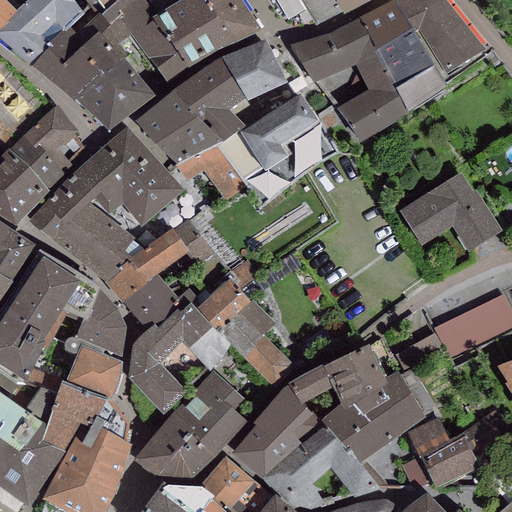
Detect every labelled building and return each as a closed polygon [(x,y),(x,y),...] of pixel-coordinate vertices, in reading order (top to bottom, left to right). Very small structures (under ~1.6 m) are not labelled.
[(0,0),(0,25),(17,8),(8,0),(0,0)] [(25,0),(17,8),(0,25),(0,35),(32,62),(34,60),(31,59),(63,27),(65,29),(69,24),(84,11),(75,0),(25,0)] [(75,0),(84,11),(97,27),(122,54),(154,92),(188,65),(151,13),(155,11),(145,0),(75,0)] [(172,0),(155,11),(151,13),(188,65),(211,51),(235,40),(206,0),(172,0)] [(244,0),(206,0),(235,40),(263,27),(244,0)] [(389,0),(331,32),(290,43),(314,81),(355,62),(367,87),(336,107),(360,139),(447,81),(396,0),(389,0)] [(300,0),(315,25),(342,9),(343,11),(365,0),(300,0)] [(399,0),(446,70),(485,47),(447,0),(399,0)] [(122,54),(97,27),(86,38),(69,24),(65,29),(63,27),(31,59),(34,60),(32,62),(74,98),(75,96),(102,69),(122,54)] [(265,35),(221,54),(247,95),(288,79),(265,35)] [(154,92),(122,54),(102,69),(75,96),(108,128),(154,92)] [(221,54),(171,87),(223,137),(245,123),(229,106),(247,95),(221,54)] [(0,55),(0,154),(8,146),(52,106),(0,55)] [(223,137),(171,87),(134,116),(176,159),(216,140),(223,137)] [(299,89),(239,128),(265,167),(288,152),(282,142),(318,118),(299,89)] [(77,129),(57,103),(52,106),(8,146),(49,188),(88,150),(74,133),(77,129)] [(184,187),(126,124),(99,149),(60,184),(24,227),(43,239),(101,284),(128,257),(143,246),(132,238),(134,236),(88,200),(93,196),(108,213),(122,203),(140,224),(184,187)] [(247,186),(216,140),(176,159),(172,163),(187,182),(203,171),(227,202),(247,186)] [(0,213),(16,224),(49,188),(8,146),(0,154),(0,213)] [(461,170),(399,209),(421,243),(452,224),(468,249),(501,228),(476,188),(473,190),(461,170)] [(0,238),(9,225),(0,219),(0,238)] [(35,241),(9,225),(0,238),(0,268),(12,276),(35,241)] [(128,257),(101,284),(122,301),(145,327),(154,320),(157,324),(177,306),(182,302),(156,273),(189,249),(172,225),(143,246),(128,257)] [(75,274),(43,252),(13,298),(57,326),(67,310),(60,305),(79,277),(75,274)] [(0,294),(12,276),(0,268),(0,294)] [(117,306),(98,286),(99,285),(78,269),(75,274),(79,277),(60,305),(67,310),(83,315),(75,335),(69,334),(64,336),(63,343),(67,348),(73,350),(78,350),(64,381),(108,398),(115,391),(120,374),(122,359),(102,351),(104,347),(121,354),(125,323),(117,306)] [(230,276),(196,305),(215,328),(249,300),(230,276)] [(511,310),(504,294),(433,329),(435,333),(444,350),(449,360),(511,329),(511,310)] [(57,326),(13,298),(0,316),(0,359),(25,377),(41,345),(47,348),(57,326)] [(215,328),(196,305),(190,300),(180,309),(177,306),(157,324),(154,320),(145,327),(131,338),(127,374),(163,411),(186,389),(183,386),(205,366),(208,369),(222,355),(229,343),(215,328)] [(276,322),(249,300),(215,328),(229,343),(242,359),(245,355),(271,382),(294,366),(265,333),(276,322)] [(402,370),(444,350),(435,333),(394,353),(402,370)] [(324,358),(288,379),(289,381),(300,400),(303,399),(332,383),(341,399),(343,403),(387,380),(384,374),(368,338),(325,360),(324,358)] [(511,356),(496,363),(507,380),(505,381),(511,392),(511,356)] [(341,399),(321,416),(326,421),(359,460),(424,414),(396,368),(384,374),(387,380),(343,403),(341,399)] [(213,369),(176,410),(195,427),(190,432),(214,454),(246,419),(233,408),(243,397),(213,369)] [(64,381),(60,379),(56,391),(46,422),(40,438),(64,447),(67,448),(41,495),(74,511),(103,511),(123,466),(130,442),(124,437),(128,419),(108,398),(64,381)] [(300,400),(289,381),(283,384),(253,419),(255,422),(231,450),(261,475),(323,424),(303,399),(300,400)] [(46,422),(56,391),(40,385),(27,408),(46,422)] [(27,408),(0,389),(0,482),(28,503),(64,447),(40,438),(46,422),(27,408)] [(176,410),(173,409),(133,456),(145,466),(159,474),(173,477),(193,476),(206,466),(216,458),(214,454),(190,432),(195,427),(176,410)] [(449,438),(419,453),(420,455),(435,485),(478,464),(474,455),(505,433),(490,412),(463,430),(449,438)] [(408,431),(419,453),(449,438),(438,415),(408,431)] [(323,424),(261,475),(280,492),(294,502),(300,505),(310,509),(325,507),(333,504),(331,497),(321,499),(312,483),(330,468),(354,498),(380,487),(359,460),(326,421),(323,424)] [(259,511),(272,496),(224,455),(200,486),(213,496),(211,499),(226,511),(259,511)] [(401,465),(411,485),(435,485),(420,455),(401,465)] [(213,496),(200,486),(167,485),(162,481),(139,511),(201,511),(211,499),(213,496)] [(446,511),(426,493),(406,507),(402,511),(401,511),(446,511)] [(295,511),(274,494),(272,496),(259,511),(295,511)] [(330,510),(327,511),(401,511),(402,511),(384,498),(358,502),(330,510)] [(226,511),(211,499),(201,511),(226,511)] [(511,511),(511,502),(498,511),(511,511)]
